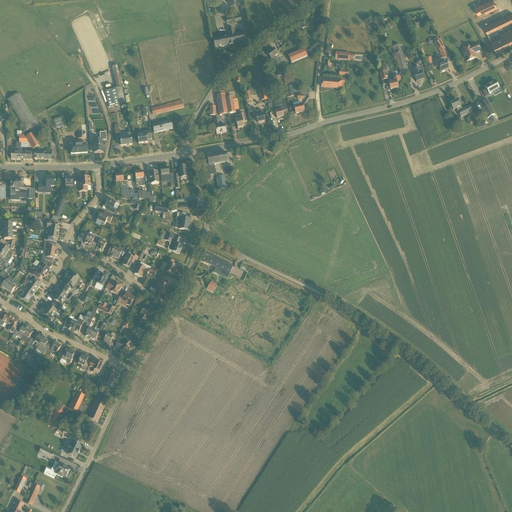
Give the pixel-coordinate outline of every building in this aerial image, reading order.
[(478,15),(496,6),(492,0),(490,0),(474,8),(478,15)] [(487,34),(511,21),(511,13),(484,28),(487,34)] [(226,23),(241,20),(240,15),(225,18),(226,23)] [(215,49),(246,43),(244,33),(235,35),(234,29),(228,30),(229,36),(213,40),(215,49)] [(499,35),(501,39),(492,44),(496,52),(511,43),(511,29),(499,35)] [(440,40),(439,41),(438,37),(434,39),(436,43),(435,43),(440,54),(446,51),(440,40)] [(474,54),(480,51),(477,44),(471,47),(461,51),(466,62),(476,58),(474,54)] [(407,71),(401,52),(399,45),(392,47),(394,54),(400,73),(407,71)] [(273,49),(267,54),(271,60),(276,66),(280,63),(275,57),(278,55),(273,49)] [(288,58),(290,64),(305,57),(303,51),(288,58)] [(443,58),(440,59),(441,60),(437,62),(439,65),(438,66),(441,73),(448,69),(445,62),(443,58)] [(112,67),(116,87),(122,86),(117,66),(112,67)] [(420,68),(413,71),(414,75),(416,82),(424,80),(421,73),(420,68)] [(380,74),(381,81),(388,80),(386,72),(380,74)] [(401,81),(400,77),(392,78),(393,82),(389,83),(390,90),(398,88),(397,82),(401,81)] [(345,82),(322,79),(321,88),(344,90),(345,82)] [(489,95),(495,91),(497,95),(501,92),(495,81),(485,87),(489,95)] [(292,86),(285,88),(287,97),(294,96),(292,86)] [(125,104),(123,97),(121,88),(105,91),(109,107),(125,104)] [(220,116),(225,115),(229,114),(226,98),(225,94),(224,91),(218,92),(219,95),(217,96),(218,100),(217,100),(220,116)] [(26,131),(37,124),(19,94),(8,100),(26,131)] [(233,97),(226,98),(229,114),(235,112),(233,97)] [(167,105),(165,105),(167,111),(184,107),(182,100),(166,104),(167,105)] [(461,118),(472,112),(470,106),(462,110),(460,107),(461,107),(457,100),(450,104),(453,110),(457,109),(458,112),(461,118)] [(488,118),(495,115),(487,100),(480,104),(488,118)] [(279,111),(275,112),(277,119),(284,117),(282,110),(281,107),(280,102),(277,103),(279,111)] [(303,105),(294,107),(295,114),(305,112),(303,105)] [(262,110),(258,111),(255,112),(258,123),(265,122),(262,110)] [(242,115),(235,117),(237,128),(244,127),(243,123),(244,123),(242,115)] [(469,119),(471,125),(480,121),(478,115),(469,119)] [(219,119),(214,120),(217,135),(226,133),(225,125),(220,126),(219,119)] [(152,125),(154,133),(155,133),(172,129),(170,121),(152,125)] [(77,126),(78,139),(86,139),(86,130),(89,130),(88,126),(77,126)] [(137,133),(138,136),(139,144),(148,143),(147,140),(152,139),(151,131),(137,133)] [(100,133),(100,140),(93,141),(94,153),(103,153),(102,141),(107,140),(106,132),(100,133)] [(32,149),(33,149),(39,145),(32,133),(25,137),(29,143),(32,149)] [(126,138),(120,139),(121,147),(132,145),(130,133),(126,134),(126,138)] [(29,143),(25,137),(23,135),(19,135),(19,143),(21,143),(29,143)] [(86,145),(79,145),(71,146),(71,155),(87,154),(86,145)] [(11,160),(21,160),(21,148),(11,148),(11,160)] [(25,148),(21,148),(21,160),(32,160),(32,153),(25,153),(25,148)] [(52,160),(52,149),(47,149),(47,153),(44,153),(34,153),(34,160),(52,160)] [(214,155),(213,155),(215,170),(216,169),(215,166),(215,165),(228,162),(226,153),(215,155),(214,155)] [(212,168),(212,170),(215,170),(213,155),(212,155),(207,156),(208,166),(209,166),(209,168),(212,168)] [(179,167),(180,178),(187,178),(186,174),(187,173),(187,171),(186,171),(185,166),(179,167)] [(173,174),(169,174),(169,168),(160,170),(161,176),(162,181),(170,180),(171,186),(174,186),(173,174)] [(143,173),(143,172),(135,173),(136,180),(141,179),(142,186),(145,186),(143,176),(147,175),(146,173),(143,173)] [(157,172),(149,173),(151,185),(159,184),(157,172)] [(121,182),(123,198),(123,199),(130,201),(128,185),(127,181),(124,182),(123,174),(115,175),(116,179),(115,180),(115,182),(116,183),(121,182)] [(225,176),(221,177),(217,177),(219,189),(227,188),(225,176)] [(55,178),(46,178),(46,186),(39,186),(39,193),(51,193),(51,187),(55,187),(55,183),(55,178)] [(65,178),(65,186),(65,191),(73,191),(73,192),(76,192),(76,182),(73,182),(73,178),(65,178)] [(90,178),(82,178),(82,183),(78,183),(79,192),(87,192),(87,187),(90,187),(90,178)] [(30,190),(30,189),(23,189),(23,180),(22,180),(21,180),(20,180),(19,180),(18,180),(18,182),(11,182),(11,196),(10,201),(19,201),(19,194),(26,195),(25,200),(30,200),(30,195),(30,190)] [(149,194),(149,193),(138,191),(139,199),(150,201),(150,197),(150,196),(149,194)] [(60,198),(53,217),(59,219),(66,200),(60,198)] [(114,215),(117,210),(114,209),(117,203),(113,201),(112,202),(108,200),(105,207),(108,208),(107,211),(114,215)] [(141,203),(131,200),(130,204),(135,206),(134,210),(138,211),(140,208),(141,203)] [(104,213),(103,216),(100,215),(97,221),(105,225),(107,221),(110,223),(113,217),(106,213),(104,213)] [(180,219),(179,230),(189,231),(190,220),(185,219),(185,214),(177,213),(177,218),(180,219)] [(51,229),(50,232),(59,234),(60,228),(57,227),(58,224),(48,222),(47,228),(51,229)] [(56,243),(56,240),(58,240),(59,234),(50,232),(50,235),(45,234),(45,238),(46,238),(46,241),(56,243)] [(93,234),(92,237),(89,235),(89,236),(83,233),(80,239),(86,242),(85,243),(89,246),(89,247),(90,248),(91,246),(93,248),(99,237),(93,234)] [(174,236),(167,233),(164,240),(171,243),(171,244),(172,245),(170,251),(179,255),(182,248),(179,246),(182,240),(176,237),(175,239),(173,238),(174,236)] [(99,237),(93,248),(96,249),(96,250),(97,251),(98,250),(102,252),(104,248),(106,249),(108,245),(106,244),(103,242),(104,239),(99,237)] [(45,242),(43,251),(58,254),(58,252),(56,251),(57,248),(56,248),(57,245),(45,242)] [(10,250),(2,245),(0,249),(0,250),(10,257),(11,255),(11,256),(13,253),(10,250)] [(112,246),(108,255),(111,256),(110,258),(113,259),(113,258),(118,260),(122,252),(123,250),(119,248),(118,250),(115,249),(115,248),(112,246)] [(10,257),(0,250),(0,257),(3,259),(1,263),(8,270),(10,272),(14,269),(9,265),(7,263),(9,259),(9,258),(10,257)] [(39,250),(39,251),(38,254),(43,255),(42,260),(53,265),(54,259),(55,259),(55,256),(57,257),(58,254),(43,251),(39,250)] [(220,270),(230,275),(233,267),(207,254),(203,262),(216,268),(214,273),(218,275),(220,270)] [(131,258),(127,256),(122,266),(129,269),(132,263),(135,265),(138,258),(133,255),(131,258)] [(178,268),(173,266),(175,262),(169,259),(166,265),(169,266),(166,273),(174,276),(175,272),(176,273),(177,271),(176,271),(178,268)] [(42,260),(37,267),(48,276),(50,274),(48,273),(50,270),(49,270),(53,265),(42,260)] [(142,277),(146,279),(148,273),(149,271),(146,269),(139,266),(134,275),(141,278),(142,277)] [(48,276),(37,267),(35,270),(33,269),(32,270),(31,269),(29,273),(31,275),(41,282),(43,279),(44,279),(45,277),(47,278),(48,276)] [(67,280),(79,289),(82,284),(80,283),(82,280),(74,274),(72,277),(71,276),(69,279),(68,278),(67,280)] [(103,287),(108,278),(101,275),(100,276),(99,276),(99,275),(96,274),(93,280),(97,283),(96,284),(103,287)] [(2,287),(6,291),(11,284),(11,283),(14,280),(10,277),(7,281),(5,279),(3,282),(4,283),(2,287)] [(157,292),(158,292),(164,295),(168,287),(167,287),(167,286),(167,285),(168,285),(171,281),(163,277),(161,281),(162,282),(157,292)] [(75,289),(77,291),(79,289),(67,280),(65,282),(66,283),(64,285),(65,286),(63,289),(71,295),(75,289)] [(31,285),(28,283),(27,285),(36,291),(41,285),(34,281),(31,285)] [(222,288),(212,282),(207,289),(218,296),(222,288)] [(114,285),(109,283),(105,289),(111,292),(117,296),(122,287),(115,284),(114,285)] [(18,288),(11,284),(6,291),(11,294),(14,290),(16,291),(18,288)] [(36,291),(27,285),(26,287),(28,289),(25,293),(32,297),(36,291)] [(64,301),(65,301),(69,304),(74,296),(71,295),(63,289),(61,292),(60,291),(59,293),(58,293),(56,295),(64,301)] [(28,304),(32,297),(25,293),(23,297),(20,295),(18,297),(28,304)] [(127,305),(130,307),(134,299),(131,297),(131,296),(126,294),(124,298),(121,296),(117,303),(126,307),(127,305)] [(63,303),(64,301),(56,295),(55,297),(56,298),(54,300),(55,301),(53,304),(61,309),(65,304),(63,303)] [(97,309),(103,312),(107,314),(107,313),(111,316),(115,308),(110,306),(110,307),(106,305),(106,304),(103,303),(101,306),(99,305),(97,309)] [(46,310),(58,318),(58,319),(62,314),(59,312),(61,309),(53,304),(51,307),(50,306),(48,308),(46,310)] [(145,308),(143,311),(140,315),(141,316),(138,322),(144,325),(147,319),(148,320),(153,313),(145,308)] [(46,320),(47,321),(53,325),(58,318),(46,310),(44,312),(45,313),(44,315),(47,318),(46,320)] [(5,323),(7,325),(12,318),(7,315),(5,317),(3,315),(0,319),(0,325),(2,327),(5,323)] [(17,322),(12,318),(7,325),(10,327),(8,331),(13,334),(18,326),(16,325),(17,322)] [(68,329),(73,332),(77,324),(72,322),(72,320),(69,319),(65,325),(69,327),(68,329)] [(79,319),(77,324),(73,332),(78,334),(82,326),(83,323),(82,322),(83,321),(79,319)] [(21,340),(29,328),(27,327),(26,328),(24,326),(22,329),(19,327),(12,337),(15,339),(17,336),(21,339),(21,340)] [(29,328),(21,340),(28,345),(30,343),(32,341),(35,336),(32,334),(33,333),(30,331),(31,330),(29,328)] [(95,328),(94,331),(90,339),(95,341),(99,332),(100,331),(95,328)] [(88,329),(87,333),(85,337),(90,339),(94,331),(88,329)] [(109,347),(109,345),(111,341),(114,343),(118,336),(112,333),(110,337),(107,335),(103,343),(107,344),(106,346),(109,347)] [(35,342),(37,343),(35,346),(38,347),(45,337),(43,336),(42,337),(39,335),(35,342)] [(44,355),(45,352),(51,344),(51,345),(48,343),(49,342),(46,340),(47,339),(45,337),(38,347),(36,350),(44,355)] [(120,351),(124,354),(126,355),(129,351),(130,350),(132,346),(126,342),(124,345),(118,342),(115,348),(120,350),(120,351)] [(51,344),(45,352),(50,356),(53,352),(56,354),(61,347),(56,343),(54,345),(51,344)] [(69,364),(70,364),(75,353),(71,352),(72,350),(70,349),(68,352),(65,351),(61,359),(67,362),(66,363),(69,364)] [(86,372),(90,362),(87,361),(88,357),(86,356),(85,358),(81,356),(78,364),(82,366),(80,369),(86,372)] [(103,364),(97,361),(96,364),(91,362),(87,372),(91,373),(92,372),(95,374),(96,371),(99,372),(103,364)] [(112,387),(115,380),(114,379),(115,377),(117,373),(114,372),(115,369),(111,368),(104,384),(112,387)] [(76,413),(84,396),(76,392),(68,409),(76,413)] [(93,410),(89,419),(97,423),(107,402),(96,397),(90,409),(93,410)] [(53,426),(65,407),(60,404),(48,422),(53,426)] [(88,426),(83,421),(76,428),(82,433),(88,426)] [(81,447),(78,445),(80,441),(71,436),(69,441),(73,443),(72,446),(70,445),(67,451),(69,452),(67,454),(75,458),(78,454),(78,455),(80,451),(79,451),(81,447)] [(41,448),(38,454),(51,460),(54,454),(41,448)] [(62,478),(64,475),(66,477),(70,470),(66,468),(67,467),(60,463),(55,472),(57,473),(56,474),(56,475),(62,478)] [(46,469),(44,474),(54,479),(56,475),(56,474),(51,471),(46,469)] [(20,494),(27,479),(26,479),(27,477),(22,474),(14,491),(20,494)] [(40,488),(34,485),(26,503),(31,506),(40,488)] [(20,511),(24,505),(17,501),(12,511),(20,511)]
